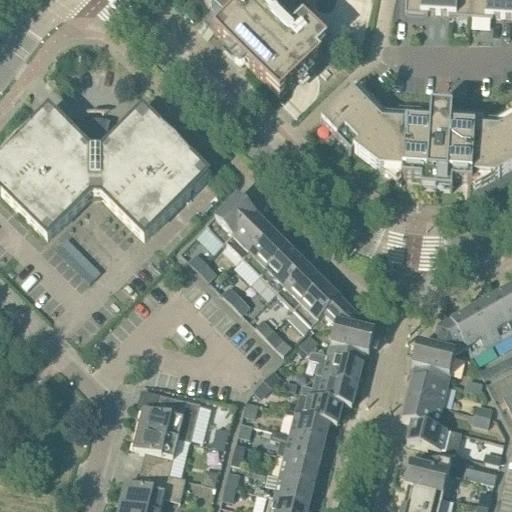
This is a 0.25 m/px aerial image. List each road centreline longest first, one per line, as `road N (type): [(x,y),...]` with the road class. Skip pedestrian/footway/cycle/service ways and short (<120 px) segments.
road 1 (tertiary): [(511,225),(454,250),(412,252),(373,241),(333,216),(102,0)]
road 2 (residential): [(82,511),(101,407),(0,304)]
